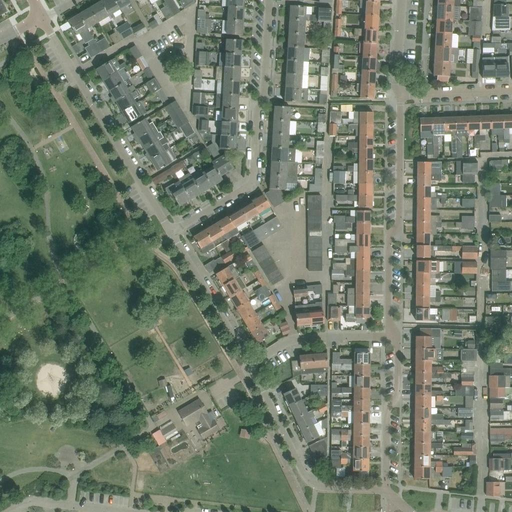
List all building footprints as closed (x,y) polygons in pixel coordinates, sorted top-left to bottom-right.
[(115,18),(113,14),(119,10),(113,0),(104,0),(101,2),(108,16),(111,20),(115,18)] [(113,0),(119,10),(130,3),(128,0),(113,0)] [(163,0),(164,0),(167,6),(173,16),(180,12),(172,0),(163,0)] [(177,0),(184,10),(195,4),(192,0),(177,0)] [(336,1),(335,15),(341,15),(341,9),(342,7),(345,7),(349,7),(350,1),(342,1),(336,1)] [(89,9),(97,23),(108,16),(111,20),(108,16),(101,2),(89,9)] [(365,9),(365,16),(378,17),(379,3),(360,2),(359,8),(365,9)] [(436,19),(452,20),(459,21),(460,7),(453,6),(437,5),(436,19)] [(167,6),(160,10),(163,14),(167,20),(173,16),(167,6)] [(300,7),(290,6),(289,20),(304,21),(309,21),(309,15),(304,15),(305,7),(300,7)] [(243,8),(228,7),(227,20),(243,21),(243,8)] [(469,21),(473,21),(481,22),(482,8),(470,7),(469,21)] [(318,19),(318,22),(324,22),(331,22),(331,8),(318,8),(318,19)] [(87,28),(97,23),(89,9),(79,15),(87,28)] [(198,11),(198,19),(205,20),(208,20),(208,15),(206,15),(206,11),(198,11)] [(153,17),(155,20),(149,24),(152,29),(162,23),(158,16),(157,14),(153,17)] [(79,15),(68,22),(71,27),(71,28),(72,30),(73,29),(76,35),(80,33),(86,42),(87,42),(89,46),(95,42),(91,35),(87,28),(79,15)] [(378,30),(378,17),(365,16),(364,30),(378,30)] [(507,31),(507,17),(504,17),(492,17),(492,31),(507,31)] [(205,20),(198,19),(197,33),(207,34),(208,28),(205,27),(205,20)] [(436,33),(451,35),(452,20),(459,21),(452,20),(436,19),(436,33)] [(222,20),(222,34),(226,34),(226,35),(232,35),(242,36),(243,21),(227,20),(227,21),(222,20)] [(289,20),(289,34),(303,35),(304,21),(289,20)] [(468,36),(472,36),(480,36),(481,22),(473,21),(469,21),(468,27),(468,36)] [(117,31),(123,40),(133,33),(136,38),(137,38),(129,26),(127,22),(116,28),(118,31),(117,31)] [(127,22),(129,26),(137,38),(147,32),(142,23),(132,29),(129,25),(127,22)] [(364,37),(363,43),(377,44),(378,30),(364,30),(354,29),(354,36),(364,37)] [(114,45),(123,40),(117,31),(109,36),(114,45)] [(450,48),(451,35),(436,33),(435,47),(450,48)] [(288,47),(302,48),(310,49),(302,48),(303,35),(289,34),(288,47)] [(101,52),(110,47),(104,38),(101,40),(96,43),(95,42),(101,52)] [(226,40),(225,54),(241,55),(242,41),(226,40)] [(91,59),(91,58),(101,52),(95,42),(89,46),(84,48),(84,49),(91,59)] [(363,43),(363,57),(376,58),(377,44),(363,43)] [(135,46),(129,49),(136,60),(142,57),(135,46)] [(288,47),(287,53),(287,61),(301,62),(302,48),(288,47)] [(434,61),(450,62),(457,63),(458,49),(450,48),(435,47),(434,61)] [(209,53),(196,52),(195,66),(208,66),(209,53)] [(241,55),(225,54),(224,67),(216,67),(225,67),(240,68),(241,55)] [(333,55),(332,69),(338,69),(343,69),(343,66),(338,66),(338,60),(339,56),(333,55)] [(142,57),(136,60),(141,67),(146,63),(142,57)] [(376,64),(376,58),(363,57),(362,71),(375,72),(379,72),(380,64),(376,64)] [(495,64),(495,78),(508,77),(507,57),(494,58),(495,64)] [(103,80),(121,69),(126,66),(124,63),(119,66),(115,58),(104,65),(104,64),(101,66),(102,66),(96,69),(103,80)] [(494,58),(482,58),(482,65),(482,79),(495,78),(495,64),(494,58)] [(301,75),(301,62),(287,61),(286,75),(301,75)] [(449,77),(449,67),(450,63),(457,63),(450,62),(434,61),(433,76),(449,77)] [(240,68),(225,67),(216,67),(215,81),(224,81),(239,82),(240,68)] [(121,69),(103,80),(109,90),(129,79),(125,73),(124,74),(121,69)] [(149,81),(154,78),(151,71),(145,74),(149,81)] [(362,71),(361,85),(374,85),(375,72),(362,71)] [(286,75),(285,88),(300,89),(301,75),(286,75)] [(161,89),(154,78),(149,81),(145,84),(151,95),(161,89)] [(109,90),(113,96),(110,98),(113,103),(116,102),(116,101),(135,90),(128,79),(129,79),(109,90)] [(239,82),(224,81),(215,81),(224,81),(223,95),(238,95),(239,82)] [(374,99),(374,85),(361,85),(357,84),(356,92),(360,92),(360,99),(374,99)] [(285,88),(285,102),(295,103),(299,103),(307,104),(308,90),(300,89),(285,88)] [(135,104),(133,100),(140,96),(136,89),(135,90),(116,101),(116,102),(122,112),(135,104)] [(161,89),(151,95),(152,94),(155,99),(159,97),(163,103),(168,100),(161,89)] [(222,108),(238,109),(238,95),(223,95),(216,94),(216,108),(222,108)] [(139,101),(135,104),(122,112),(129,123),(134,120),(135,121),(137,119),(136,119),(146,113),(139,101)] [(171,118),(182,111),(175,101),(165,107),(171,118)] [(199,107),(193,107),(192,115),(208,116),(208,108),(199,107)] [(274,107),(274,121),(289,122),(290,108),(288,107),(284,107),(274,107)] [(222,108),(221,122),(237,123),(238,109),(222,108)] [(188,123),(186,119),(182,111),(171,118),(178,129),(180,128),(188,123)] [(330,112),(329,124),(336,125),(340,125),(340,120),(340,114),(340,112),(330,112)] [(340,120),(340,125),(349,125),(353,125),(372,125),(372,113),(362,112),(353,112),(353,120),(349,120),(340,120)] [(511,115),(503,116),(503,129),(503,134),(504,140),(509,139),(509,129),(511,128),(511,115)] [(479,130),(491,129),(491,116),(479,117),(479,130)] [(503,116),(491,116),(491,129),(503,129),(503,116)] [(467,117),(455,118),(456,131),(456,145),(462,144),(461,137),(468,136),(468,130),(467,117)] [(479,117),(467,117),(468,130),(479,130),(479,117)] [(437,135),(444,135),(444,131),(443,118),(431,119),(432,132),(432,137),(433,143),(433,146),(438,145),(437,135)] [(456,131),(455,118),(443,118),(444,131),(444,135),(451,135),(451,153),(457,153),(456,131)] [(137,124),(131,127),(135,133),(132,135),(135,139),(155,127),(152,122),(148,125),(145,119),(139,123),(138,122),(136,123),(137,124)] [(432,132),(431,119),(419,119),(420,132),(432,132)] [(198,121),(198,129),(198,131),(200,134),(210,135),(210,128),(208,128),(209,121),(205,121),(198,121)] [(274,121),(273,134),(288,135),(289,122),(274,121)] [(237,123),(221,122),(221,136),(236,137),(237,123)] [(180,128),(182,132),(186,138),(195,133),(194,132),(188,123),(180,128)] [(356,130),(356,136),(372,137),(372,125),(349,125),(349,130),(356,130)] [(135,139),(138,145),(141,143),(144,149),(157,141),(154,136),(159,133),(155,127),(135,139)] [(195,133),(186,138),(189,137),(193,143),(199,140),(195,133)] [(273,134),(272,148),(287,149),(288,135),(273,134)] [(235,151),(236,137),(221,136),(220,150),(235,151)] [(372,148),(372,137),(356,136),(356,137),(360,137),(360,143),(348,143),(348,148),(360,148),(372,148)] [(144,149),(148,155),(145,156),(148,161),(164,151),(169,148),(166,143),(161,147),(157,141),(144,149)] [(207,146),(212,155),(218,152),(213,143),(207,146)] [(148,161),(151,160),(157,170),(163,167),(163,168),(165,166),(171,163),(176,160),(169,148),(164,151),(148,161)] [(287,149),(272,148),(272,154),(269,154),(269,160),(271,160),(271,162),(287,163),(294,163),(295,149),(287,149)] [(372,160),(372,148),(360,148),(348,148),(348,154),(360,154),(360,160),(372,160)] [(199,151),(192,155),(195,160),(202,156),(199,151)] [(192,155),(187,158),(190,163),(195,160),(192,155)] [(222,180),(220,177),(234,168),(225,155),(212,163),(214,167),(204,174),(212,186),(222,180)] [(360,160),(359,172),(372,172),(372,160),(360,160)] [(182,161),(178,164),(171,168),(174,173),(181,169),(185,167),(182,161)] [(463,175),(474,175),(477,175),(477,161),(463,162),(463,175)] [(491,161),(489,162),(489,171),(501,171),(501,161),(491,161)] [(297,163),(294,163),(287,163),(271,162),(271,175),(297,177),(297,163)] [(430,163),(427,163),(417,162),(417,175),(441,175),(441,169),(430,169),(430,163)] [(160,174),(163,180),(174,173),(171,168),(160,174)] [(212,186),(204,174),(201,170),(190,176),(189,174),(200,193),(212,186)] [(334,172),(333,172),(332,183),(347,184),(347,172),(343,172),(334,172)] [(372,172),(359,172),(359,184),(372,184),(372,172)] [(189,174),(178,180),(190,199),(200,193),(189,174)] [(270,190),(271,190),(279,190),(285,191),(286,184),(296,184),(297,177),(271,175),(270,190)] [(441,181),(441,175),(417,175),(417,186),(430,187),(430,181),(441,181)] [(474,175),(463,175),(463,183),(474,183),(474,175)] [(321,193),(321,178),(315,178),(315,185),(309,185),(309,192),(321,193)] [(179,206),(190,199),(178,180),(179,182),(172,187),(171,185),(166,188),(165,188),(166,191),(167,193),(170,195),(170,194),(172,193),(175,199),(174,199),(176,201),(179,206)] [(359,184),(359,196),(372,196),(372,184),(359,184)] [(430,198),(430,187),(417,186),(417,198),(430,198)] [(280,204),(271,190),(270,190),(270,192),(266,194),(271,203),(274,208),(280,204)] [(279,190),(271,190),(280,204),(286,201),(279,190)] [(263,195),(252,202),(259,214),(270,207),(263,195)] [(362,208),(372,208),(372,196),(359,196),(354,196),(348,196),(336,195),(335,201),(359,202),(359,208),(362,208)] [(505,196),(489,196),(489,208),(505,208),(505,196)] [(417,198),(417,210),(430,210),(436,210),(436,199),(430,198),(417,198)] [(462,207),(474,208),(474,200),(462,199),(462,207)] [(247,221),(259,214),(252,202),(240,209),(247,221)] [(236,228),(247,221),(240,209),(235,212),(234,211),(233,211),(228,214),(227,215),(228,216),(235,228),(236,228)] [(429,216),(430,210),(417,210),(417,222),(429,222),(441,222),(441,216),(429,216)] [(351,223),(356,223),(369,223),(370,211),(356,211),(356,217),(347,217),(334,216),(333,223),(351,223)] [(224,235),(227,241),(239,234),(236,228),(235,228),(228,216),(217,223),(224,235)] [(265,224),(272,235),(283,228),(276,217),(265,224)] [(417,222),(417,234),(429,234),(436,234),(436,228),(441,228),(441,222),(429,222),(417,222)] [(227,241),(224,235),(217,223),(206,230),(216,247),(227,241)] [(369,235),(369,223),(356,223),(356,235),(369,235)] [(260,242),(272,235),(265,224),(253,231),(260,242)] [(204,255),(216,247),(206,230),(193,237),(204,255)] [(248,249),(260,242),(253,231),(255,235),(244,242),(245,245),(248,249)] [(417,234),(416,246),(429,246),(429,235),(436,235),(436,234),(429,234),(417,234)] [(369,235),(356,235),(356,241),(349,241),(349,240),(338,240),(334,240),(334,246),(356,247),(369,247),(369,235)] [(237,257),(248,249),(245,245),(234,252),(237,257)] [(263,246),(252,252),(256,258),(267,252),(263,246)] [(356,253),(356,259),(369,259),(369,247),(356,247),(334,246),(334,253),(349,254),(349,253),(356,253)] [(426,258),(429,258),(435,258),(435,252),(452,252),(452,247),(441,246),(435,246),(429,246),(416,246),(416,258),(426,258)] [(462,259),(477,259),(477,247),(462,247),(462,259)] [(225,263),(237,257),(234,252),(233,250),(221,257),(225,263)] [(271,258),(267,252),(256,258),(259,264),(271,258)] [(244,263),(251,259),(249,254),(241,259),(244,263)] [(213,261),(204,266),(209,273),(217,268),(225,263),(221,257),(213,262),(213,261)] [(274,264),(271,258),(259,264),(263,270),(274,264)] [(506,270),(506,258),(490,258),(490,270),(492,270),(506,270)] [(351,265),(351,271),(356,271),(369,271),(369,259),(356,259),(351,259),(351,265)] [(439,261),(429,261),(426,261),(416,261),(416,273),(429,273),(430,273),(438,273),(439,261)] [(476,274),(476,262),(462,262),(461,274),(476,274)] [(223,286),(234,280),(240,276),(232,264),(215,274),(223,286)] [(278,269),(274,264),(263,270),(266,276),(278,269)] [(278,269),(266,276),(270,282),(281,275),(278,269)] [(506,282),(506,270),(492,270),(492,282),(506,282)] [(263,278),(259,271),(254,273),(258,281),(263,278)] [(332,271),(331,279),(343,279),(343,276),(343,271),(333,271),(332,271)] [(344,271),(344,276),(349,276),(349,277),(355,277),(355,283),(369,283),(369,271),(356,271),(351,271),(344,271)] [(429,273),(416,273),(416,285),(429,285),(429,279),(440,279),(440,273),(438,273),(430,273),(429,273)] [(283,279),(281,275),(270,282),(272,285),(283,279)] [(230,298),(241,291),(246,288),(247,288),(240,276),(234,280),(223,286),(230,298)] [(264,280),(263,278),(258,281),(262,287),(255,291),(258,297),(268,291),(265,285),(267,284),(264,280)] [(492,282),(492,291),(506,291),(506,282),(492,282)] [(369,283),(355,283),(355,289),(347,289),(347,294),(355,294),(369,295),(369,283)] [(416,297),(429,297),(440,297),(440,292),(435,292),(435,285),(429,285),(416,285),(416,297)] [(293,288),(293,293),(294,298),(307,296),(307,287),(293,288)] [(241,291),(230,298),(236,309),(248,303),(241,291)] [(271,296),(268,291),(258,297),(261,302),(268,297),(272,304),(277,301),(273,295),(271,296)] [(336,306),(336,294),(333,294),(328,294),(328,306),(336,306)] [(369,295),(355,294),(347,294),(347,306),(369,306),(369,295)] [(416,297),(416,309),(429,309),(429,302),(439,302),(440,298),(440,297),(429,297),(416,297)] [(281,308),(277,301),(272,304),(276,311),(281,308)] [(309,312),(310,325),(324,324),(323,311),(322,311),(322,302),(315,303),(315,304),(308,305),(309,312)] [(255,314),(248,303),(236,309),(243,321),(255,314)] [(296,327),(310,325),(309,312),(308,305),(295,306),(296,327)] [(341,306),(336,306),(328,306),(327,321),(340,321),(341,306)] [(355,315),(346,315),(346,321),(356,321),(356,318),(368,319),(369,306),(347,306),(355,306),(355,315)] [(429,309),(416,309),(416,321),(440,321),(440,315),(435,315),(429,315),(429,309)] [(456,309),(442,309),(442,320),(456,320),(456,309)] [(250,332),(262,325),(255,314),(243,321),(250,332)] [(279,325),(281,330),(289,327),(287,322),(279,325)] [(250,332),(258,344),(269,337),(262,325),(250,332)] [(416,337),(415,349),(431,349),(436,349),(437,349),(440,349),(440,338),(440,329),(420,329),(420,337),(416,337)] [(436,349),(431,349),(415,349),(415,361),(431,361),(436,361),(436,349)] [(461,350),(461,361),(476,362),(476,350),(461,350)] [(332,364),(332,365),(341,365),(348,365),(354,365),(369,365),(370,353),(354,353),(354,359),(339,359),(339,353),(332,353),(332,364)] [(326,354),(313,355),(314,367),(314,373),(328,372),(326,354)] [(312,355),(306,355),(299,356),(299,361),(291,361),(292,372),(293,378),(301,374),(314,373),(314,367),(313,355),(312,355)] [(431,361),(415,361),(415,373),(431,373),(446,373),(443,373),(443,367),(431,367),(431,361)] [(369,377),(369,365),(354,365),(348,365),(341,365),(332,365),(332,370),(354,370),(354,377),(369,377)] [(431,373),(415,373),(415,384),(431,384),(431,379),(446,379),(446,373),(431,373)] [(490,376),(490,388),(504,388),(504,376),(490,376)] [(369,389),(369,377),(354,377),(354,388),(369,389)] [(415,384),(415,396),(430,396),(436,396),(443,397),(443,392),(431,391),(431,384),(415,384)] [(170,386),(165,387),(166,389),(169,400),(169,399),(174,398),(170,386)] [(301,401),(300,397),(295,388),(283,394),(289,407),(301,401)] [(369,389),(354,388),(337,388),(332,388),(332,394),(354,394),(354,400),(369,400),(369,389)] [(504,388),(490,388),(490,397),(504,397),(504,388)] [(430,396),(415,396),(415,408),(430,408),(430,396)] [(502,399),(490,399),(490,411),(502,411),(502,399)] [(207,414),(199,400),(178,412),(186,425),(187,426),(199,419),(204,427),(202,428),(207,436),(218,429),(214,421),(212,423),(207,414)] [(369,400),(354,400),(354,407),(341,406),(341,400),(331,400),(331,412),(347,412),(354,412),(369,412),(369,410),(369,407),(369,400)] [(289,407),(292,412),(295,419),(307,413),(305,408),(301,401),(289,407)] [(320,414),(327,410),(324,404),(317,408),(320,414)] [(415,408),(415,420),(443,420),(443,414),(430,414),(430,408),(415,408)] [(458,409),(458,417),(472,417),(472,409),(465,409),(458,409)] [(295,419),(300,430),(301,431),(313,425),(310,419),(314,417),(311,411),(307,413),(295,419)] [(502,411),(490,411),(490,412),(490,420),(508,419),(508,411),(502,411)] [(369,424),(369,412),(354,412),(353,424),(369,424)] [(443,420),(415,420),(415,432),(430,431),(430,425),(443,425),(443,420)] [(456,428),(456,433),(460,433),(472,433),(472,421),(465,421),(465,428),(456,428)] [(164,438),(177,431),(173,424),(160,431),(164,438)] [(331,435),(369,436),(369,424),(353,424),(350,424),(350,430),(331,430),(331,435)] [(319,437),(313,425),(301,431),(307,443),(319,437)] [(241,429),(240,436),(249,437),(249,429),(241,429)] [(430,431),(415,432),(414,443),(442,444),(442,438),(436,438),(436,432),(430,431)] [(353,441),(353,447),(368,448),(369,436),(331,435),(331,441),(353,441)] [(327,456),(327,445),(324,439),(309,446),(316,461),(327,456)] [(414,443),(414,455),(429,455),(430,449),(442,449),(442,444),(414,443)] [(331,451),(331,456),(331,459),(347,459),(353,459),(368,459),(368,448),(353,447),(353,454),(341,454),(341,451),(331,451)] [(454,456),(476,456),(476,448),(454,448),(454,456)] [(429,461),(429,455),(414,455),(414,467),(430,467),(435,467),(442,467),(442,461),(429,461)] [(347,459),(331,459),(331,466),(330,469),(336,469),(341,469),(341,466),(341,464),(347,464),(347,459)] [(368,459),(353,459),(353,471),(368,471),(368,459)] [(489,459),(489,470),(503,470),(503,459),(489,459)] [(430,467),(414,467),(414,479),(429,479),(430,467)] [(442,467),(435,467),(435,472),(442,472),(442,477),(451,477),(452,467),(442,467)] [(500,482),(486,482),(486,496),(500,498),(500,482)]
